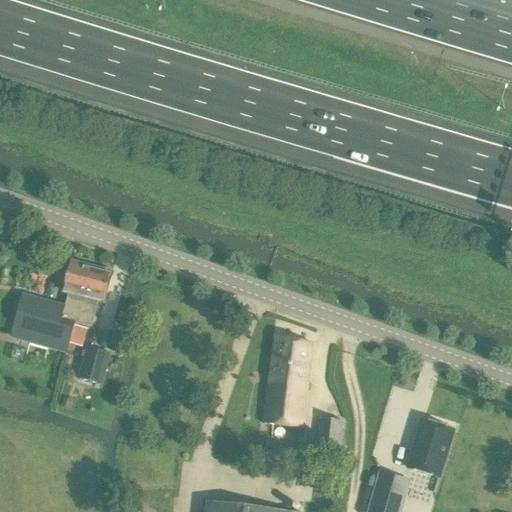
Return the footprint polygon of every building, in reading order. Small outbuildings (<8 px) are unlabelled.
[(77,323),(92,269),(87,268),(87,266),(75,263),(72,264),(70,264),(62,292),(68,294),(61,320),(21,308),(13,338),(67,353),(69,343),(75,323),(77,323)] [(95,270),(92,269),(77,323),(89,326),(92,327),(98,302),(104,303),(112,275),(110,274),(108,271),(96,268),(95,270)] [(89,326),(77,323),(75,323),(69,343),(83,347),(89,326)] [(313,347),(313,345),(275,338),(275,340),(263,424),(303,429),(310,362),(312,347),(313,347)] [(78,380),(102,386),(110,355),(87,349),(78,380)] [(77,402),(69,399),(66,408),(74,411),(77,402)] [(316,456),(339,458),(343,422),(320,419),(316,456)] [(409,470),(438,478),(452,431),(423,422),(409,470)] [(368,511),(396,511),(406,480),(379,473),(368,511)] [(282,511),(207,503),(205,511),(282,511)]
